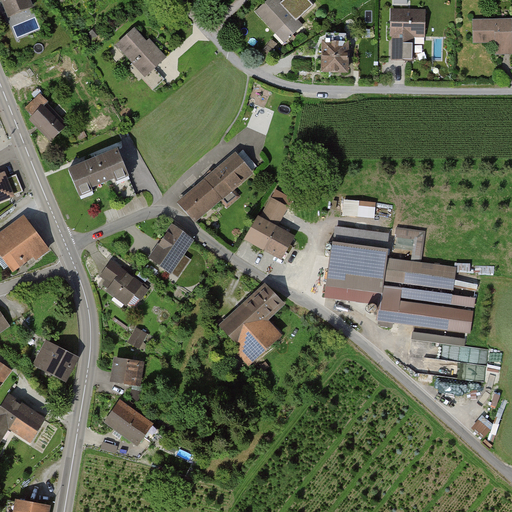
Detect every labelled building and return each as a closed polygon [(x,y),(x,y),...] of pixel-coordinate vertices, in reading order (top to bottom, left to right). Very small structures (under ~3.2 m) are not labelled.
[(32,0),(0,0),(0,3),(6,21),(36,10),(32,0)] [(304,25),(280,0),(268,0),(256,12),(286,43),(304,25)] [(425,9),(390,7),(389,39),(424,40),(425,9)] [(511,20),(474,21),(474,44),(497,43),(497,56),(511,55),(511,20)] [(165,59),(136,29),(116,48),(145,78),(165,59)] [(350,43),(321,41),(320,72),(348,74),(350,43)] [(29,120),(48,142),(65,128),(45,106),(29,120)] [(118,152),(68,172),(80,201),(117,186),(129,181),(118,152)] [(238,152),(205,178),(224,200),(255,172),(238,152)] [(6,175),(0,177),(0,204),(15,199),(6,175)] [(205,178),(179,200),(198,222),(224,200),(205,178)] [(129,181),(117,186),(123,201),(136,196),(129,181)] [(377,215),(377,199),(345,198),(344,215),(377,215)] [(288,208),(270,200),(260,220),(279,228),(288,208)] [(257,218),(246,243),(285,260),(296,236),(279,228),(260,220),(257,218)] [(46,252),(23,219),(0,235),(0,254),(14,274),(46,252)] [(171,228),(149,260),(171,275),(192,243),(171,228)] [(389,246),(333,237),(324,294),(381,302),(384,284),(384,279),(388,257),(389,246)] [(153,283),(114,256),(97,281),(136,307),(153,283)] [(457,267),(388,257),(384,279),(454,289),(457,267)] [(476,298),(384,284),(381,302),(379,319),(471,332),(476,298)] [(280,306),(263,288),(220,327),(235,344),(230,349),(250,370),(283,340),(265,320),(280,306)] [(0,305),(0,332),(12,325),(0,305)] [(149,331),(135,325),(128,341),(142,347),(149,331)] [(78,361),(51,347),(41,370),(67,383),(78,361)] [(148,361),(116,356),(112,382),(144,387),(148,361)] [(456,376),(486,381),(489,365),(459,360),(456,376)] [(0,388),(12,373),(0,363),(0,388)] [(46,420),(8,396),(0,409),(0,425),(32,445),(46,420)] [(156,426),(120,402),(106,423),(141,448),(156,426)] [(51,511),(52,507),(19,502),(17,511),(51,511)]
